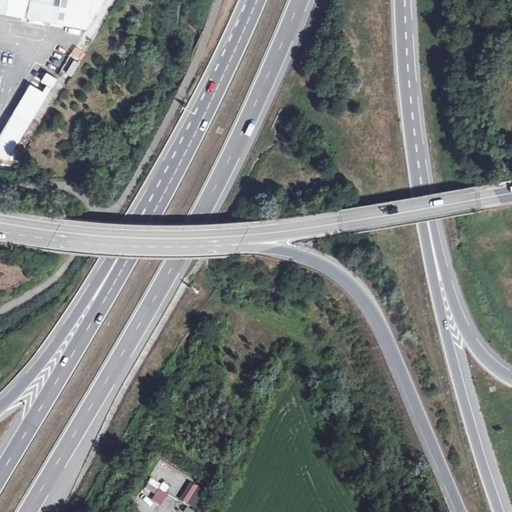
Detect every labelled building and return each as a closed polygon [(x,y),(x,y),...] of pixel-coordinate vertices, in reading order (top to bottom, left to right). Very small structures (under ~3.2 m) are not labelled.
[(0,0),(0,12),(27,17),(86,28),(103,0),(0,0)] [(72,51),(60,70),(71,77),(83,58),(72,51)] [(32,88),(48,97),(53,88),(49,85),(45,92),(32,84),(31,87),(32,88)] [(48,97),(32,88),(0,141),(0,156),(9,162),(48,97)] [(159,492),(165,483),(155,477),(149,486),(159,492)]
